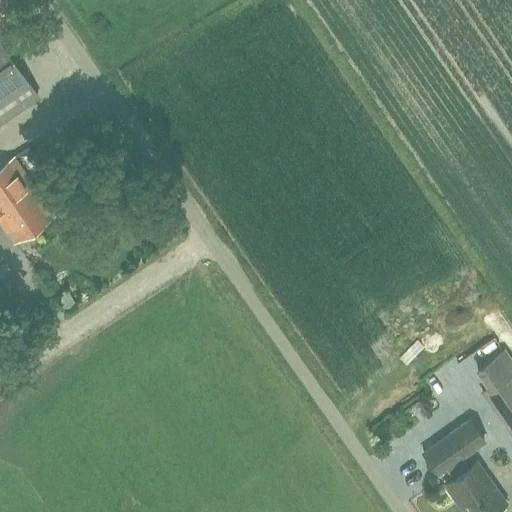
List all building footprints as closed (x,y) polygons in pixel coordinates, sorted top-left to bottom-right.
[(0,121),(38,96),(0,40),(0,121)] [(13,157),(0,166),(0,219),(15,241),(53,216),(13,157)] [(0,306),(10,302),(1,283),(0,283),(0,306)] [(66,290),(56,296),(64,310),(74,303),(66,290)] [(511,378),(490,348),(464,366),(511,434),(511,378)] [(409,411),(417,424),(432,415),(424,402),(409,411)] [(470,420),(424,453),(438,474),(447,468),(454,478),(445,484),(456,500),(459,497),(469,511),(493,511),(505,504),(476,462),(468,468),(461,457),(484,441),(470,420)]
